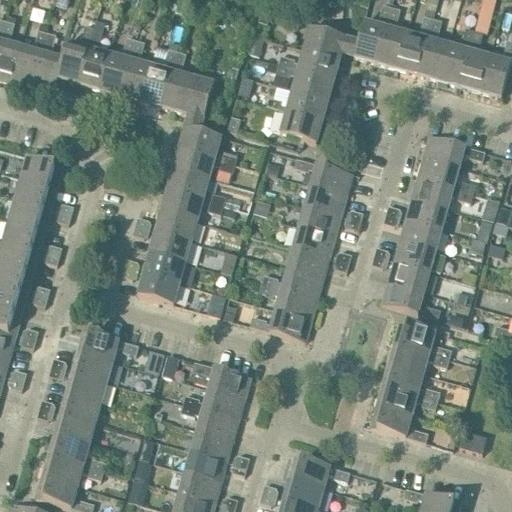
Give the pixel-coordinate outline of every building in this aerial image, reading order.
[(358,46),(354,61),(376,67),(392,11),(382,9),(378,24),(381,24),(379,30),(377,29),(364,25),(360,39),(359,43),(358,46)] [(392,11),(376,67),(396,73),(406,37),(395,34),(392,33),(394,27),(396,28),(400,14),(392,11)] [(260,18),(269,21),(271,14),(262,12),(260,18)] [(269,21),(260,18),(258,26),(267,29),(269,21)] [(406,37),(396,73),(417,79),(433,23),(424,20),(420,35),(423,36),(421,42),(418,41),(406,37)] [(58,83),(78,88),(96,25),(87,22),(81,44),(84,45),(82,51),(66,47),(62,63),(57,82),(58,83)] [(433,23),(417,79),(437,84),(448,49),(436,46),(434,45),(435,40),(437,40),(441,25),(433,23)] [(78,88),(99,94),(109,59),(97,55),(105,27),(96,25),(78,88)] [(0,44),(0,84),(10,87),(20,51),(9,48),(14,29),(5,26),(0,44)] [(437,84),(458,90),(474,35),(465,32),(461,47),(464,47),(462,53),(448,49),(437,84)] [(339,65),(341,58),(348,59),(354,61),(358,46),(309,33),(303,54),(339,65)] [(32,55),(20,51),(10,87),(31,93),(47,38),(38,35),(32,55)] [(474,35),(458,90),(461,91),(480,96),(490,61),(478,57),(476,57),(477,51),(479,52),(483,37),(474,35)] [(47,38),(31,93),(53,100),(58,83),(57,82),(62,63),(50,60),(56,40),(47,38)] [(259,60),(264,43),(251,40),(247,57),(259,60)] [(99,94),(120,100),(135,45),(127,42),(123,56),(126,57),(124,63),(109,59),(99,94)] [(490,61),(480,96),(501,102),(511,66),(511,60),(511,45),(507,44),(503,59),(505,59),(504,65),(501,64),(490,61)] [(120,100),(141,106),(151,70),(137,66),(139,60),(141,60),(144,47),(135,45),(120,100)] [(141,106),(161,112),(177,56),(168,54),(164,68),(167,69),(166,75),(151,70),(141,106)] [(334,85),(339,65),(303,54),(299,68),(295,67),(295,65),(281,60),(278,69),(334,85)] [(161,112),(182,118),(192,82),(178,78),(180,71),(182,72),(186,59),(177,56),(161,112)] [(269,67),(266,75),(275,77),(277,69),(269,67)] [(328,106),(334,85),(278,69),(276,78),(290,82),(291,80),(296,81),(292,96),(328,106)] [(234,87),(238,73),(230,70),(226,85),(234,87)] [(248,101),(253,84),(242,81),(237,98),(248,101)] [(182,118),(189,120),(186,128),(185,132),(200,136),(202,132),(214,88),(192,82),(182,118)] [(322,126),(328,106),(292,96),(288,110),(283,109),(284,106),(269,102),(266,112),(286,118),(286,116),(322,126)] [(280,138),(315,149),(322,126),(286,116),(286,118),(280,138)] [(231,121),(227,136),(236,138),(240,124),(231,121)] [(185,132),(179,153),(235,169),(238,160),(223,156),(223,159),(217,157),(217,155),(221,142),(219,141),(214,140),(200,136),(185,132)] [(429,141),(423,162),(459,173),(462,160),(463,158),(469,160),(468,162),(482,166),(494,169),(496,161),(485,157),(465,152),(465,151),(430,141),(429,141)] [(179,153),(173,174),(209,184),(212,172),(213,170),(219,172),(218,174),(233,178),(235,169),(179,153)] [(37,165),(27,162),(21,184),(57,194),(63,172),(37,165)] [(423,162),(417,184),(473,199),(475,190),(461,186),(461,189),(455,187),(455,184),(459,173),(423,162)] [(346,200),(352,179),(316,168),(316,169),(297,164),(294,173),(308,177),(309,174),(314,175),(310,190),(346,200)] [(269,166),(265,178),(275,181),(279,169),(269,166)] [(173,174),(167,195),(223,211),(226,203),(211,199),(211,200),(205,198),(205,197),(209,184),(173,174)] [(21,184),(15,204),(51,214),(57,194),(21,184)] [(417,184),(412,204),(447,214),(450,202),(451,199),(457,201),(456,204),(470,208),(473,199),(417,184)] [(248,186),(245,194),(253,196),(255,189),(248,186)] [(310,190),(304,211),(340,221),(346,200),(310,190)] [(167,195),(161,217),(197,226),(201,214),(202,211),(208,212),(207,216),(221,220),(223,211),(167,195)] [(15,204),(9,225),(45,235),(51,214),(15,204)] [(412,204),(406,225),(441,235),(447,214),(412,204)] [(57,216),(70,220),(73,211),(62,208),(58,210),(57,216)] [(385,218),(400,223),(401,217),(399,213),(388,210),(385,218)] [(304,211),(299,231),(335,242),(340,221),(304,211)] [(225,212),(223,220),(235,223),(237,216),(225,212)] [(346,223),(360,227),(363,218),(352,214),(347,217),(346,223)] [(70,220),(57,216),(55,222),(57,226),(68,229),(70,220)] [(161,217),(155,237),(192,247),(197,226),(161,217)] [(400,223),(385,218),(383,227),(394,231),(398,228),(400,223)] [(136,231),(150,236),(152,230),(150,225),(138,222),(136,231)] [(360,227),(346,223),(344,229),(346,233),(358,236),(360,227)] [(9,225),(3,246),(39,256),(45,235),(9,225)] [(406,225),(400,246),(435,256),(441,235),(406,225)] [(150,236),(136,231),(133,240),(145,243),(149,241),(150,236)] [(299,231),(293,252),(329,263),(335,242),(299,231)] [(155,237),(150,257),(186,268),(192,247),(155,237)] [(3,246),(0,258),(0,267),(34,277),(39,256),(3,246)] [(400,246),(394,267),(429,276),(435,256),(400,246)] [(45,258),(59,262),(61,252),(50,249),(47,252),(45,258)] [(293,252),(287,273),(323,283),(329,263),(293,252)] [(374,261),(388,265),(389,259),(387,255),(376,252),(374,261)] [(334,265),(348,269),(351,259),(340,256),(335,259),(334,265)] [(150,257),(144,278),(180,289),(186,268),(150,257)] [(59,262),(45,258),(43,264),(45,267),(56,270),(59,262)] [(388,265),(374,261),(371,269),(382,273),(386,271),(388,265)] [(124,273),(139,277),(140,272),(138,267),(127,264),(124,273)] [(348,269),(334,265),(332,271),(334,274),(346,278),(348,269)] [(0,267),(0,290),(28,298),(34,277),(0,267)] [(394,267),(388,287),(423,297),(429,276),(394,267)] [(139,277),(124,273),(122,282),(133,285),(137,282),(139,277)] [(317,304),(323,283),(287,273),(283,286),(283,288),(278,286),(279,284),(264,280),(262,289),(317,304)] [(144,278),(138,300),(174,310),(180,289),(144,278)] [(388,287),(382,309),(418,319),(437,324),(440,315),(426,311),(426,313),(419,312),(420,309),(423,297),(388,287)] [(311,325),(315,313),(317,304),(262,289),(259,298),(273,302),(274,299),(279,300),(275,315),(311,325)] [(0,312),(22,319),(28,298),(0,290),(0,312)] [(33,300),(47,303),(50,294),(39,291),(34,294),(33,300)] [(456,296),(453,305),(465,308),(467,299),(456,296)] [(47,303),(33,300),(32,305),(34,309),(45,312),(47,303)] [(0,312),(0,335),(16,340),(22,319),(0,312)] [(311,325),(275,315),(272,327),(271,329),(266,328),(267,325),(253,321),(250,330),(269,336),(269,337),(305,347),(311,325)] [(435,337),(399,327),(393,348),(449,364),(451,355),(437,351),(437,353),(430,352),(435,337)] [(511,337),(510,337),(511,335),(496,330),(493,340),(511,345),(511,337)] [(21,341),(35,345),(38,336),(27,333),(23,336),(21,341)] [(0,335),(0,358),(10,361),(16,340),(0,335)] [(83,335),(77,357),(112,368),(116,355),(117,352),(123,354),(122,357),(136,361),(138,352),(119,346),(119,345),(99,340),(83,335)] [(35,345),(21,341),(20,347),(22,351),(33,354),(35,345)] [(393,348),(387,369),(423,379),(427,364),(433,366),(432,369),(446,373),(449,364),(393,348)] [(150,355),(144,375),(158,379),(164,359),(150,355)] [(77,357),(71,378),(107,388),(112,368),(77,357)] [(0,358),(0,380),(5,382),(10,361),(0,358)] [(51,372),(65,376),(67,370),(65,366),(54,363),(51,372)] [(194,367),(192,376),(212,381),(208,394),(244,404),(250,382),(215,372),(215,373),(194,367)] [(387,369),(381,389),(437,405),(439,396),(426,393),(425,395),(419,393),(419,391),(423,379),(387,369)] [(65,376),(51,372),(49,381),(60,384),(64,381),(65,376)] [(10,383),(24,387),(26,378),(15,375),(12,377),(10,383)] [(71,378),(65,399),(101,409),(107,388),(71,378)] [(24,387),(10,383),(8,388),(10,392),(21,395),(24,387)] [(381,389),(375,410),(411,421),(416,406),(421,408),(421,410),(434,414),(437,405),(381,389)] [(185,399),(183,409),(238,425),(244,404),(208,394),(205,405),(204,408),(200,406),(200,404),(185,399)] [(65,399),(59,419),(95,430),(101,409),(65,399)] [(39,413),(54,417),(55,411),(53,407),(42,404),(39,413)] [(183,409),(180,418),(195,422),(196,419),(201,421),(200,424),(197,435),(232,446),(238,425),(183,409)] [(369,432),(406,442),(425,447),(428,438),(414,434),(413,436),(408,434),(411,421),(375,410),(369,432)] [(54,417),(39,413),(37,422),(48,426),(52,423),(54,417)] [(59,419),(53,440),(89,450),(95,430),(59,419)] [(197,435),(191,456),(227,467),(232,446),(197,435)] [(459,453),(482,460),(486,443),(464,437),(459,453)] [(53,440),(48,461),(103,476),(106,467),(91,463),(91,465),(85,464),(86,462),(89,450),(53,440)] [(191,456),(185,477),(221,487),(227,467),(191,456)] [(232,468),(247,472),(249,463),(238,460),(233,463),(232,468)] [(48,461),(42,482),(77,491),(80,480),(81,477),(87,479),(86,482),(100,486),(103,476),(48,461)] [(330,472),(294,461),(288,483),(324,494),(327,482),(328,479),(333,481),(333,483),(346,487),(349,478),(329,472),(330,472)] [(247,472),(232,468),(230,473),(234,478),(244,481),(247,472)] [(185,477),(179,498),(215,508),(221,487),(185,477)] [(42,482),(35,503),(66,511),(92,511),(94,509),(80,505),(79,508),(73,506),(74,503),(77,491),(42,482)] [(308,511),(318,511),(324,494),(288,483),(282,504),(308,511)] [(262,499),(276,503),(278,497),(276,493),(265,489),(262,499)] [(460,511),(462,509),(426,499),(425,499),(405,494),(403,503),(418,507),(418,504),(423,505),(420,511),(460,511)] [(131,495),(128,506),(142,510),(145,499),(131,495)] [(179,498),(175,511),(213,511),(215,508),(179,498)] [(276,503),(262,499),(260,507),(271,511),(274,508),(276,503)] [(221,509),(229,511),(235,511),(237,505),(226,501),(222,503),(221,509)]
